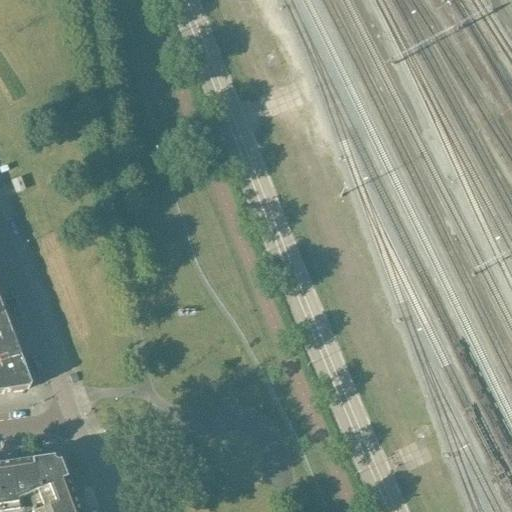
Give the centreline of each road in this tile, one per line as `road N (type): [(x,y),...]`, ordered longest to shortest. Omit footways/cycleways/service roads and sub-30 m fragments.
road 1 (secondary): [(391,511),(182,0)]
road 2 (residential): [(77,423),(0,220)]
